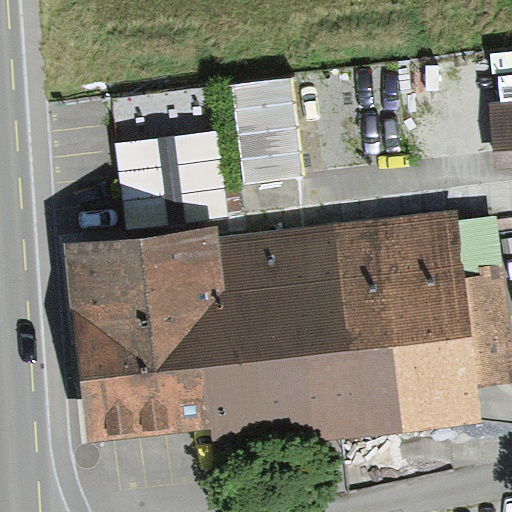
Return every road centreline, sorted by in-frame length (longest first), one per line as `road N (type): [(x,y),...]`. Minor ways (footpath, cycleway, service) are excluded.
road 1 (residential): [(511,459),(76,511)]
road 2 (secondary): [(16,511),(0,263)]
